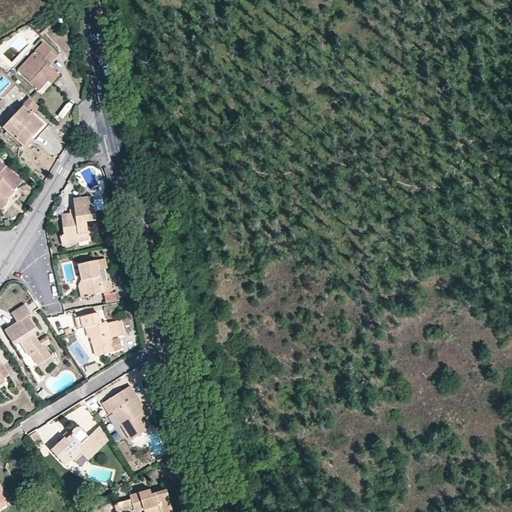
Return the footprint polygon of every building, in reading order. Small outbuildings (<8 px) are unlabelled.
[(40,91),(56,72),(48,64),(55,54),(43,43),(17,70),(40,91)] [(59,74),(56,72),(40,91),(43,93),(59,74)] [(33,115),(35,113),(39,108),(29,98),(23,104),(23,106),(3,128),(26,149),(34,141),(32,139),(44,125),(33,115)] [(48,124),(35,113),(33,115),(44,125),(32,139),(34,141),(37,138),(48,124)] [(22,182),(0,161),(0,207),(2,209),(9,201),(6,199),(22,182)] [(73,199),(75,209),(75,213),(70,214),(62,215),(64,235),(61,236),(62,246),(88,240),(86,219),(95,217),(93,196),(73,199)] [(106,303),(118,300),(116,292),(114,292),(110,280),(108,281),(103,282),(100,270),(105,269),(108,269),(106,259),(77,266),(80,281),(84,280),(88,295),(104,293),(106,303)] [(88,297),(88,295),(84,280),(80,281),(77,286),(80,299),(88,297)] [(42,347),(39,342),(34,334),(38,331),(28,316),(31,314),(25,304),(11,313),(16,322),(4,330),(22,359),(42,347)] [(99,313),(76,318),(78,329),(87,327),(95,356),(113,352),(111,338),(119,336),(116,322),(102,325),(99,313)] [(69,328),(58,331),(65,343),(76,337),(69,328)] [(47,338),(39,342),(42,347),(50,343),(47,338)] [(121,338),(112,340),(113,352),(117,351),(123,349),(121,338)] [(0,361),(0,382),(4,380),(4,378),(9,376),(0,361)] [(130,386),(102,404),(109,414),(112,412),(130,439),(150,428),(142,414),(146,410),(130,386)] [(64,437),(51,450),(64,464),(71,458),(72,460),(81,453),(88,460),(101,447),(90,435),(84,441),(82,440),(86,436),(85,434),(85,432),(84,431),(83,429),(81,428),(79,428),(76,428),(74,429),(73,430),(73,433),(66,439),(64,437)] [(134,511),(135,511),(144,510),(159,506),(160,511),(171,511),(167,490),(151,495),(149,490),(129,496),(131,499),(118,504),(118,505),(115,506),(116,511),(122,511),(134,509),(134,511)]
